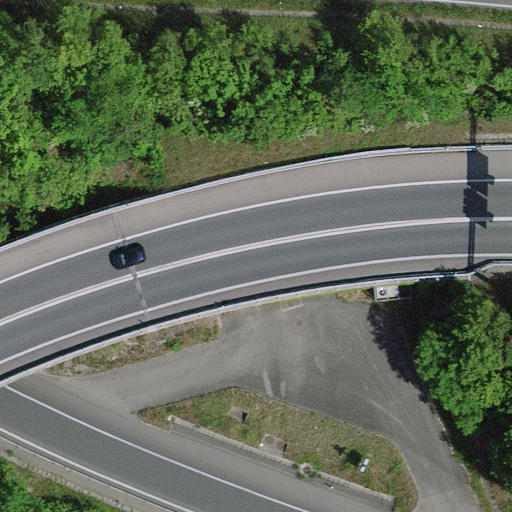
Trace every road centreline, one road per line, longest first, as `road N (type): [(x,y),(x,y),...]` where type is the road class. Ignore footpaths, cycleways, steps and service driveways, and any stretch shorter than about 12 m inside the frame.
road 1 (motorway): [(511,212),(356,221),(277,235),(134,270),(0,320)]
road 2 (motorway): [(270,511),(0,396)]
